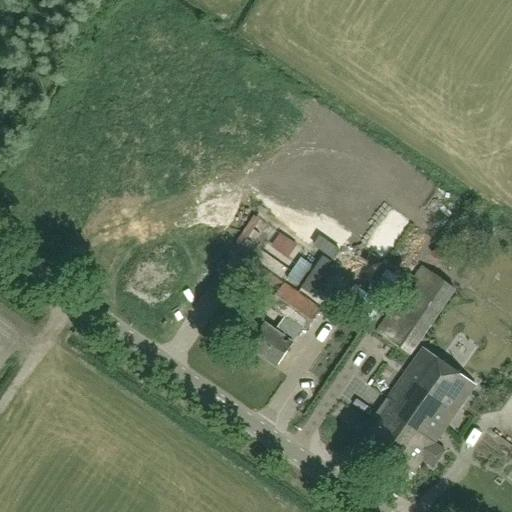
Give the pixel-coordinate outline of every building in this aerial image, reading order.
[(455,276),(463,258),(445,249),(436,268),(455,276)] [(304,332),(320,310),(283,286),(268,309),(284,320),(274,333),(263,325),(248,347),(277,366),(292,345),(291,345),(301,330),(304,332)] [(368,326),(376,317),(365,308),(357,317),(368,326)] [(422,349),(410,367),(436,386),(407,426),(413,430),(391,460),(413,475),(422,462),(433,470),(445,452),(434,445),(475,386),(422,349)] [(407,426),(436,386),(410,367),(373,420),(376,422),(364,440),(391,460),(413,430),(407,426)] [(324,400),(336,389),(325,376),(312,386),(324,400)]
